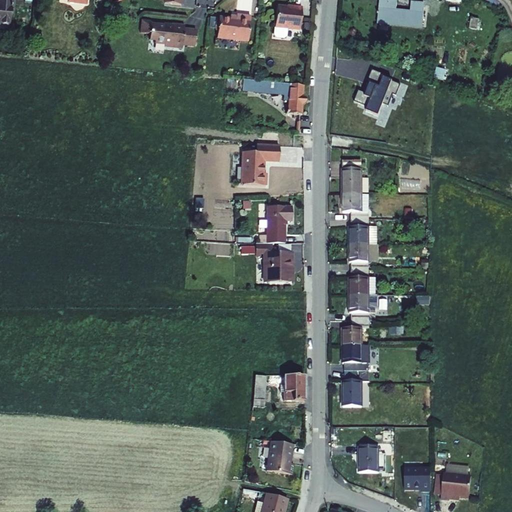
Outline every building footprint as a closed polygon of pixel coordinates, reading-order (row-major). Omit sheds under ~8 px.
[(0,0),(0,23),(9,25),(11,0),(0,0)] [(378,23),(422,27),(425,5),(411,4),(410,12),(396,10),(397,3),(380,1),(378,23)] [(274,35),(276,38),(283,39),(286,37),(286,29),(299,31),(302,8),(293,7),(293,8),(277,7),(274,35)] [(247,42),(250,17),(236,15),(236,16),(236,19),(229,19),(219,17),(216,38),(247,42)] [(182,45),(194,46),(196,31),(184,30),(184,26),(172,24),(172,26),(164,25),(164,26),(151,24),(151,22),(142,21),(140,33),(150,34),(149,40),(155,41),(154,43),(164,44),(164,47),(182,49),(182,45)] [(386,76),(373,71),(367,86),(369,87),(366,95),(360,92),(355,104),(368,109),(365,114),(379,119),(384,106),(388,108),(393,96),(395,98),(400,86),(384,79),(386,76)] [(302,116),(302,106),(305,103),(306,99),(303,96),(303,86),(243,80),(242,91),(283,95),(283,99),(288,99),(287,113),(286,113),(286,115),(302,116)] [(256,153),(242,153),(241,185),(266,186),(266,175),(263,174),(263,162),(278,162),(279,147),(256,146),(256,153)] [(362,196),(362,162),(343,162),(343,196),(362,196)] [(362,213),(362,196),(343,196),(343,213),(351,213),(351,221),(369,221),(369,213),(362,213)] [(278,244),(285,244),(284,222),(292,222),(291,207),(266,207),(266,236),(259,236),(259,244),(271,244),(278,244)] [(369,228),(369,221),(351,221),(351,228),(350,228),(350,246),(369,246),(369,228)] [(378,246),(378,228),(369,228),(369,246),(378,246)] [(264,254),(264,282),(292,282),(292,254),(291,254),(278,254),(271,254),(271,244),(259,244),(256,244),(256,254),(264,254)] [(278,254),(291,254),(291,244),(285,244),(278,244),(278,254)] [(369,263),(369,246),(350,246),(350,264),(351,264),(351,271),(369,271),(369,263)] [(379,263),(379,246),(378,246),(369,246),(369,263),(379,263)] [(369,279),(369,271),(351,271),(351,279),(350,279),(350,297),(376,296),(376,279),(369,279)] [(376,296),(350,297),(350,314),(351,314),(351,322),(369,322),(369,314),(375,314),(378,314),(378,297),(376,296)] [(369,322),(351,322),(351,329),(343,329),(343,347),(362,347),(362,329),(369,329),(369,322)] [(389,327),(389,335),(403,335),(403,327),(389,327)] [(369,347),(362,347),(343,347),(343,365),(344,365),(344,372),(369,372),(369,347)] [(253,400),(264,401),(266,377),(255,376),(253,400)] [(304,376),(283,376),(283,385),(280,385),(280,393),(283,393),(283,401),(304,401),(304,376)] [(362,408),(362,382),(343,382),(343,409),(362,408)] [(253,400),(252,408),(263,409),(264,401),(253,400)] [(370,448),(370,435),(359,435),(359,448),(370,448)] [(270,442),(266,472),(291,475),(293,465),(289,464),(292,445),(270,442)] [(386,456),(378,456),(378,448),(370,448),(359,448),(360,474),(386,474),(386,456)] [(446,475),(468,477),(469,467),(447,465),(446,475)] [(431,474),(404,474),(404,491),(421,491),(421,493),(431,493),(431,474)] [(446,475),(444,474),(444,476),(441,496),(441,500),(449,501),(450,498),(460,499),(469,500),(471,477),(468,477),(446,475)] [(441,496),(444,476),(436,475),(434,496),(441,496)] [(262,493),(243,490),(242,495),(261,498),(262,493)] [(283,511),(286,499),(266,494),(264,504),(261,511),(283,511)] [(254,511),(261,511),(264,504),(257,502),(254,511)]
